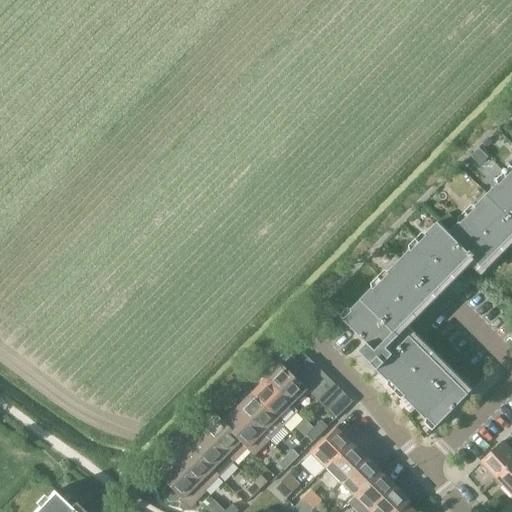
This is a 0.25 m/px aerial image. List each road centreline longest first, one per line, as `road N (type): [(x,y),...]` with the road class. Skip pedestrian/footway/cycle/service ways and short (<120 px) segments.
road 1 (residential): [(427,466),(313,339)]
road 2 (residential): [(427,466),(511,381)]
